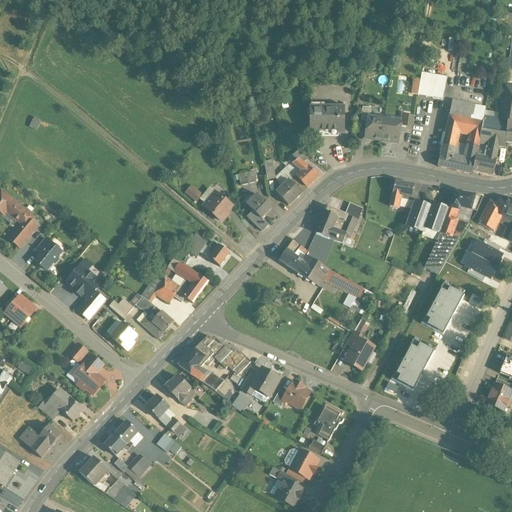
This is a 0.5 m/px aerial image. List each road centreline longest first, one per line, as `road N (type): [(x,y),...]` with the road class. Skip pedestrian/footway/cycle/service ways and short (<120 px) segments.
road 1 (secondary): [(511,186),(389,164),(356,168),(327,184),(200,317)]
road 2 (track): [(253,262),(22,67)]
road 3 (residential): [(378,401),(200,317)]
road 4 (residential): [(139,381),(0,267)]
road 5 (secondary): [(139,381),(28,511)]
road 6 (residential): [(511,294),(448,431)]
road 7 (residential): [(314,511),(378,401)]
